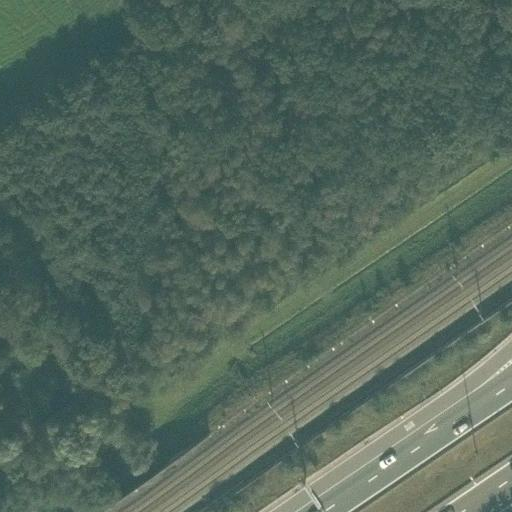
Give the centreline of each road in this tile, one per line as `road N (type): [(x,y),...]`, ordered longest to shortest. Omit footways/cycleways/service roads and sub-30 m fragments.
road 1 (track): [(511,157),(136,419),(104,384)]
road 2 (motorway): [(511,380),(320,511)]
